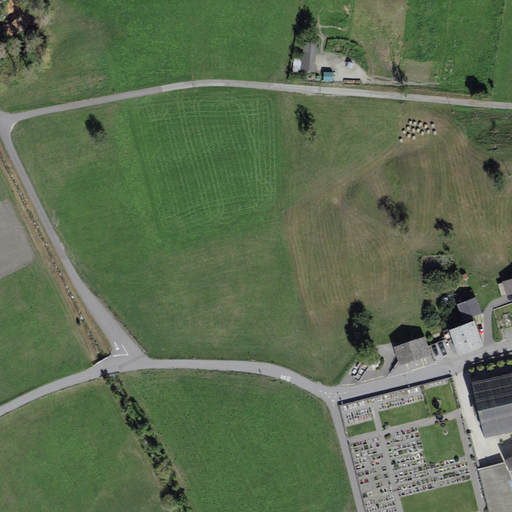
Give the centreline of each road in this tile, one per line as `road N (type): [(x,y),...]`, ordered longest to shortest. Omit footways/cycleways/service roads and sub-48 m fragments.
road 1 (unclassified): [(511,108),(203,84),(0,122)]
road 2 (residential): [(0,127),(68,267),(127,363)]
road 3 (residential): [(127,363),(262,368),(328,396)]
road 4 (residential): [(328,396),(511,348)]
road 5 (residential): [(0,410),(127,363)]
road 6 (residential): [(361,511),(328,396)]
